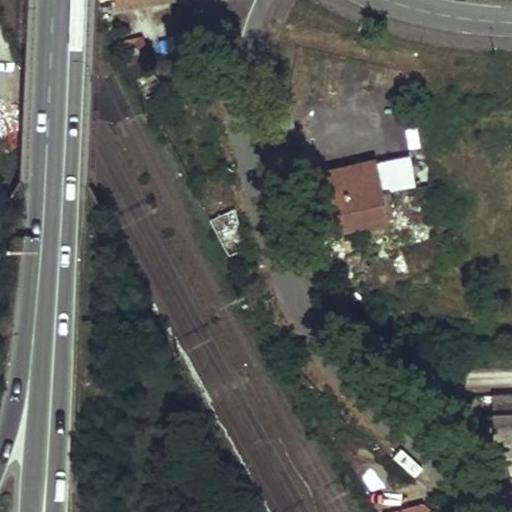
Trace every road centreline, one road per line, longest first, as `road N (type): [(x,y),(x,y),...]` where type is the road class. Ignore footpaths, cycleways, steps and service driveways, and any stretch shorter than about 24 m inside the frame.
road 1 (primary): [(56,511),(79,0)]
road 2 (residential): [(232,84),(285,287),(343,383)]
road 3 (primary): [(38,239),(30,511)]
road 4 (primary): [(48,0),(38,239)]
road 5 (primary): [(38,239),(0,456)]
road 6 (residential): [(343,383),(406,445),(499,511)]
road 7 (residential): [(343,383),(511,377)]
road 8 (residential): [(511,22),(387,0)]
